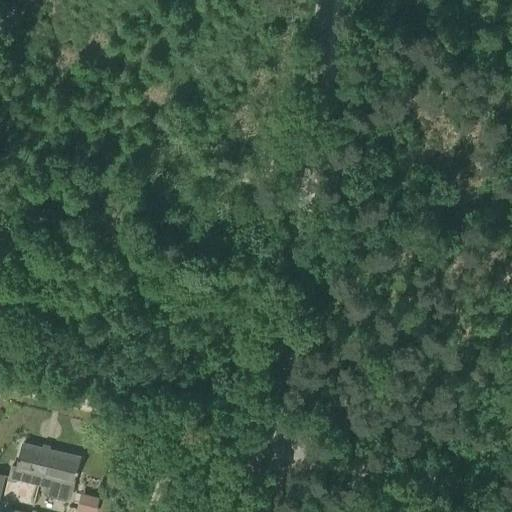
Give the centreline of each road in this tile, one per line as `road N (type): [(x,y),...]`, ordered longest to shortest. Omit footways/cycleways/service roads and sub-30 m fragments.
road 1 (unclassified): [(261,511),(322,0)]
road 2 (track): [(269,447),(0,384)]
road 3 (track): [(511,502),(269,447)]
